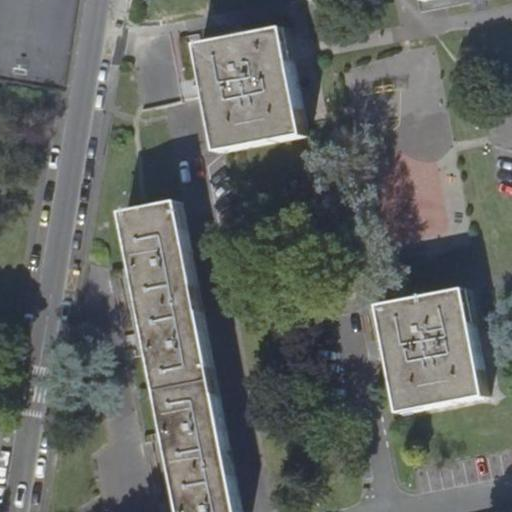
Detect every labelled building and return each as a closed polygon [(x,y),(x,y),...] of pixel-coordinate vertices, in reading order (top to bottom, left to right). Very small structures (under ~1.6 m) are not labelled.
[(222,149),(310,132),(289,29),(202,46),(212,94),(222,149)] [(310,132),(222,149),(223,154),(310,137),(310,132)] [(181,490),(184,508),(185,511),(243,511),(184,203),(128,213),(140,277),(144,296),(132,299),(137,330),(150,327),(153,346),(171,439),(175,459),(162,462),(168,493),(181,490)] [(128,279),(132,299),(144,296),(140,277),(128,279)] [(405,409),(491,393),(471,290),(385,307),(405,409)] [(141,348),(153,346),(150,327),(137,330),(141,348)] [(491,393),(405,409),(406,414),(492,398),(491,393)] [(158,442),(162,462),(175,459),(171,439),(158,442)] [(171,511),(184,508),(181,490),(168,493),(171,511)]
